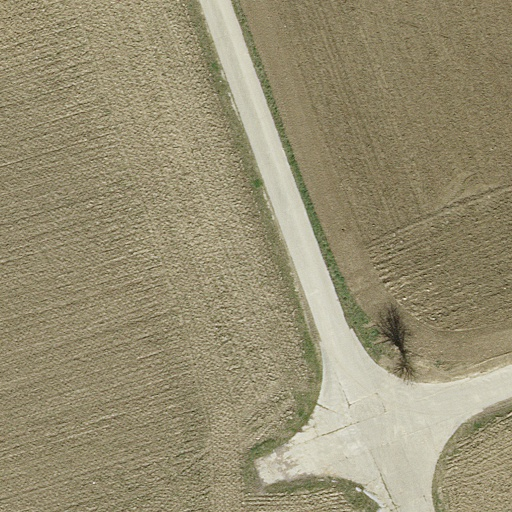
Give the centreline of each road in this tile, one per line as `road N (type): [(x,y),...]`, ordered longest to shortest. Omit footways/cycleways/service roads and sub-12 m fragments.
road 1 (track): [(376,435),(296,255),(207,0)]
road 2 (track): [(511,384),(376,435)]
